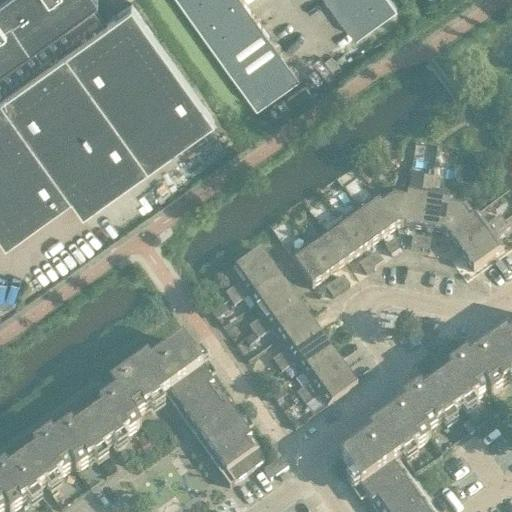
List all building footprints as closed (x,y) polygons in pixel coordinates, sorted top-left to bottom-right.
[(0,0),(0,86),(4,93),(0,96),(0,98),(70,195),(82,211),(146,165),(64,50),(60,53),(22,0),(0,0)] [(64,50),(146,165),(213,118),(131,3),(106,20),(91,0),(22,0),(60,53),(64,50)] [(179,0),(200,28),(238,0),(179,0)] [(218,54),(261,24),(243,0),(238,0),(200,28),(218,54)] [(327,0),(334,10),(348,0),(327,0)] [(391,0),(348,0),(334,10),(354,37),(396,7),(391,0)] [(237,80),(279,50),(261,24),(218,54),(237,80)] [(279,50),(237,80),(256,107),(298,76),(279,50)] [(290,95),(286,98),(294,109),(312,96),(308,90),(304,85),(290,95)] [(0,235),(5,242),(70,195),(0,98),(0,96),(4,93),(0,86),(0,235)] [(408,192),(407,197),(408,197),(403,229),(423,233),(432,180),(424,179),(422,195),(408,192)] [(433,180),(432,180),(423,233),(443,236),(449,205),(450,205),(451,200),(437,197),(440,181),(438,181),(433,180)] [(397,231),(403,229),(408,197),(407,197),(392,195),(379,204),(378,205),(397,231)] [(486,197),(480,203),(485,208),(491,203),(486,197)] [(378,205),(379,204),(376,200),(358,212),(380,243),(397,231),(378,205)] [(449,239),(449,240),(475,221),(474,220),(465,207),(450,205),(449,205),(443,236),(449,239)] [(380,243),(358,212),(341,224),(363,255),(380,243)] [(449,240),(461,256),(504,225),(500,219),(486,228),(478,217),(474,220),(475,221),(449,240)] [(363,255),(341,224),(324,237),(346,267),(363,255)] [(509,231),(504,225),(461,256),(473,274),(503,252),(496,241),(509,231)] [(324,237),(308,249),(330,279),(346,267),(324,237)] [(411,251),(420,252),(422,240),(413,239),(411,251)] [(431,242),(422,240),(420,252),(429,254),(431,242)] [(384,249),(391,259),(400,253),(393,243),(384,249)] [(330,279),(308,249),(290,261),(312,291),(330,279)] [(230,303),(273,272),(261,254),(231,276),(239,287),(225,297),(230,303)] [(376,255),(368,261),(375,271),(383,265),(376,255)] [(366,277),(375,271),(368,261),(359,267),(366,277)] [(255,310),(285,288),(273,272),(230,303),(234,310),(248,300),(255,310)] [(342,279),(334,285),(341,295),(349,289),(342,279)] [(332,301),(341,295),(334,285),(325,291),(332,301)] [(254,336),(297,305),(285,288),(255,310),(262,320),(249,330),(254,336)] [(279,343),(309,322),(297,305),(254,336),(258,342),(258,343),(271,333),(279,343)] [(277,369),(321,338),(309,322),(279,343),(286,354),(273,363),(277,369)] [(254,336),(245,343),(249,348),(258,342),(254,336)] [(302,377),(333,355),(321,338),(277,369),(282,376),(295,366),(302,377)] [(489,394),(488,395),(491,399),(511,383),(511,341),(509,344),(505,339),(469,365),(468,366),(489,394)] [(109,391),(115,399),(116,398),(134,423),(135,422),(170,397),(234,487),(267,464),(182,345),(151,368),(148,363),(109,391)] [(301,403),(345,371),(333,355),(302,377),(310,387),(296,396),(301,403)] [(402,407),(405,411),(406,410),(426,439),(427,438),(488,395),(489,394),(468,366),(469,365),(466,361),(402,407)] [(345,371),(301,403),(305,409),(319,399),(327,411),(357,389),(345,371)] [(295,397),(290,401),(295,407),(300,404),(295,397)] [(141,430),(135,422),(134,423),(116,398),(115,399),(54,443),(53,443),(74,472),(73,472),(76,476),(141,430)] [(430,442),(427,438),(426,439),(406,410),(405,411),(369,437),(372,441),(340,464),(374,511),(424,511),(393,469),(430,442)] [(469,424),(463,429),(469,437),(475,433),(469,424)] [(17,511),(73,472),(74,472),(53,443),(54,443),(51,438),(0,474),(0,501),(7,511),(17,511)] [(148,443),(140,448),(143,453),(151,448),(148,443)] [(270,483),(288,471),(281,461),(264,473),(270,483)] [(110,464),(102,469),(108,478),(116,472),(110,464)]
